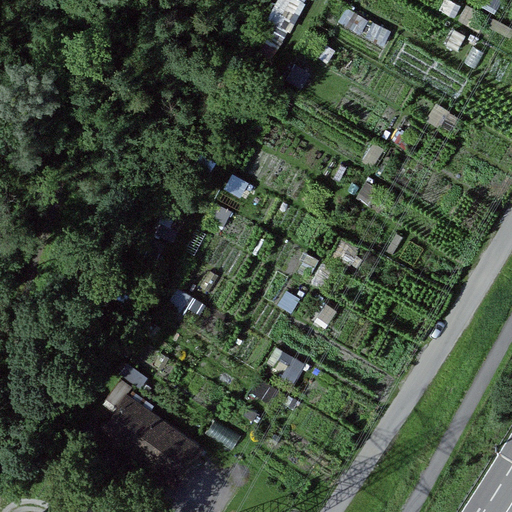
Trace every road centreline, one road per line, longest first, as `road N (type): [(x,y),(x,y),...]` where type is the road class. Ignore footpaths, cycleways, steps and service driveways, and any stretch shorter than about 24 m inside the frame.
road 1 (unclassified): [(335,511),(511,236)]
road 2 (track): [(0,401),(41,212),(30,159)]
